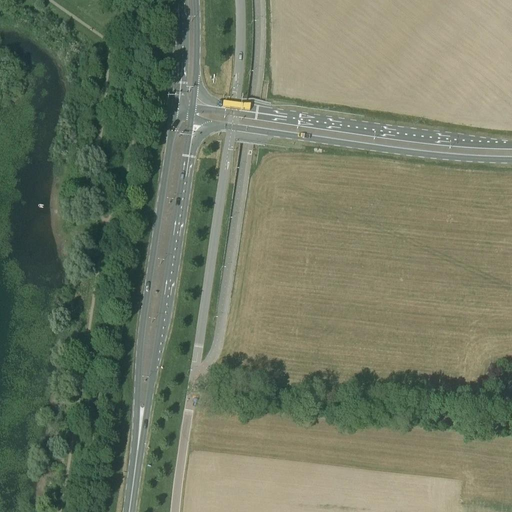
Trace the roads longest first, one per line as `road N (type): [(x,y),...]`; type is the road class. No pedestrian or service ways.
road 1 (unclassified): [(176,511),(231,127)]
road 2 (secondary): [(173,111),(139,343),(137,450)]
road 3 (secondary): [(137,450),(190,121)]
road 4 (secondary): [(231,127),(511,160)]
road 5 (secondary): [(511,145),(233,109)]
